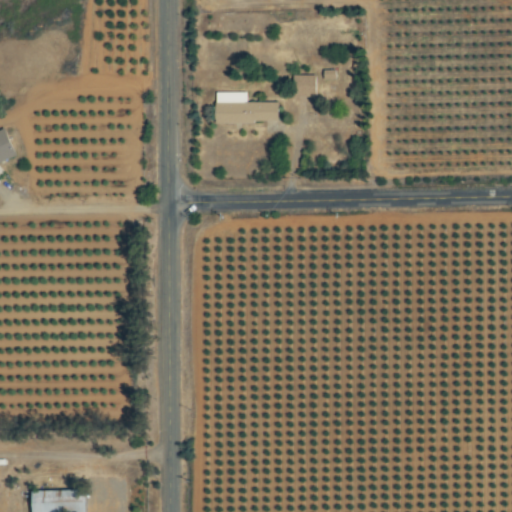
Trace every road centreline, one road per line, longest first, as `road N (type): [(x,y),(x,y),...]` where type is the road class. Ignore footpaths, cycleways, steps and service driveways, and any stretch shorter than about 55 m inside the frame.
road 1 (residential): [(169,511),(167,0)]
road 2 (residential): [(511,197),(167,204)]
